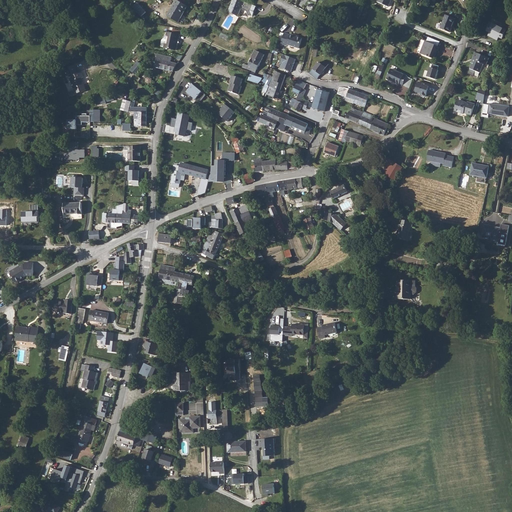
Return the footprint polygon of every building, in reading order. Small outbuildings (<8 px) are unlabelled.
[(174,21),(184,4),(175,0),(171,0),(163,14),(174,21)] [(232,0),(229,9),(236,13),(239,16),(242,7),(247,9),(249,13),(254,13),(257,4),(250,2),(250,3),(245,1),(244,0),(232,0)] [(446,15),(441,28),(450,32),(455,18),(446,15)] [(491,23),(487,22),(485,27),(486,28),(484,31),(487,33),(486,36),(490,38),(491,37),(493,39),(495,41),(497,38),(500,39),(502,35),(501,35),(504,29),(497,26),(494,25),(494,24),(491,22),(491,23)] [(174,39),(175,34),(166,32),(163,47),(173,49),(174,43),(176,42),(174,39)] [(283,32),(280,44),(286,46),(286,44),(298,48),(301,38),(294,36),(294,35),(289,33),(289,34),(283,32)] [(424,42),(419,54),(431,59),(434,51),(436,52),(438,47),(424,42)] [(249,69),(249,70),(253,72),(255,73),(262,59),(264,55),(255,51),(251,59),(252,59),(249,66),(251,67),(249,69)] [(471,61),(467,69),(477,74),(481,65),(483,66),(486,59),(473,53),(470,60),(471,61)] [(170,71),(174,63),(167,62),(168,57),(151,54),(148,67),(170,71)] [(292,71),(297,59),(284,54),(281,62),(283,63),(281,67),(292,71)] [(315,65),(309,73),(317,78),(325,66),(321,63),(318,61),(315,65)] [(439,66),(432,65),(431,68),(430,67),(426,76),(428,77),(434,80),(438,70),(437,70),(439,66)] [(134,66),(130,72),(136,77),(143,67),(141,66),(139,69),(134,66)] [(388,69),(384,79),(398,85),(398,84),(402,85),(404,79),(408,81),(409,78),(405,76),(388,69)] [(81,78),(83,77),(81,71),(69,75),(75,93),(85,90),(81,78)] [(270,83),(269,86),(270,87),(274,90),(279,92),(286,75),(274,71),(272,77),(270,83)] [(238,78),(232,76),(230,82),(231,82),(228,90),(238,93),(241,85),(240,85),(242,80),(238,78)] [(299,80),(295,87),(293,91),(300,94),(303,88),(305,89),(307,83),(299,80)] [(205,94),(191,82),(189,86),(191,87),(189,89),(188,89),(185,93),(189,96),(190,94),(195,98),(196,97),(200,100),(205,94)] [(429,91),(430,87),(424,85),(425,84),(418,82),(415,92),(420,94),(421,96),(424,97),(426,96),(428,91),(429,91)] [(274,90),(270,87),(265,97),(269,99),(268,101),(272,103),(273,101),(276,102),(279,92),(274,90)] [(342,89),(340,96),(353,100),(353,102),(354,103),(354,100),(357,92),(349,89),(342,87),(342,89)] [(318,89),(313,108),(325,112),(330,93),(318,89)] [(357,92),(354,100),(354,103),(364,107),(369,96),(363,94),(362,93),(357,92)] [(484,98),(476,95),(474,101),(480,104),(479,107),(482,108),(484,98)] [(294,107),(300,110),(305,101),(299,97),(297,100),(294,99),(292,103),(295,104),(294,107)] [(133,119),(133,126),(136,126),(138,126),(146,126),(146,108),(135,108),(131,108),(133,103),(123,98),(118,109),(126,113),(128,108),(130,108),(129,114),(137,114),(137,119),(133,119)] [(490,106),(489,112),(496,113),(496,114),(509,117),(510,106),(503,105),(490,103),(490,106)] [(223,108),(218,114),(227,121),(235,112),(229,108),(225,104),(222,107),(223,108)] [(455,105),(452,115),(462,117),(462,116),(470,118),(473,108),(465,106),(465,107),(455,105)] [(265,116),(267,117),(278,122),(282,113),(267,107),(265,110),(269,112),(269,114),(266,113),(265,116)] [(353,113),(350,121),(357,124),(362,112),(354,109),(353,113)] [(190,114),(178,112),(176,119),(172,118),(170,127),(175,128),(173,133),(185,136),(186,129),(191,130),(192,123),(188,122),(190,114)] [(362,112),(357,124),(364,127),(369,114),(362,112)] [(278,122),(276,129),(283,132),(285,127),(291,129),(292,128),(295,119),(282,113),(278,122)] [(77,121),(69,120),(69,122),(64,122),(64,127),(69,127),(69,129),(77,129),(77,125),(83,125),(83,122),(91,123),(91,122),(95,122),(95,114),(91,114),(91,116),(88,116),(88,114),(83,114),(83,116),(77,116),(77,121)] [(369,114),(364,127),(369,129),(383,135),(388,124),(374,118),(373,121),(371,120),(372,116),(369,114)] [(278,122),(267,117),(267,119),(262,117),(259,122),(275,128),(278,122)] [(295,119),(292,128),(304,133),(306,128),(308,124),(295,119)] [(341,130),(337,141),(344,143),(345,141),(356,145),(359,135),(341,130)] [(335,147),(333,146),(324,144),(321,153),(321,154),(329,156),(332,157),(335,147)] [(140,146),(124,145),(124,149),(129,149),(128,160),(140,160),(140,146)] [(86,157),(86,149),(65,150),(65,160),(81,160),(81,157),(86,157)] [(427,150),(424,159),(441,164),(440,166),(449,168),(451,158),(443,156),(443,154),(427,150)] [(212,171),(209,180),(222,180),(223,177),(225,177),(225,160),(232,160),(232,153),(223,153),(223,161),(216,160),(216,166),(212,165),(212,171)] [(254,159),(256,172),(271,170),(270,161),(263,162),(261,158),(254,159)] [(395,180),(402,167),(389,159),(381,172),(395,180)] [(276,161),(270,161),(271,170),(276,169),(294,168),(294,167),(298,167),(298,161),(276,163),(276,161)] [(173,171),(171,182),(179,184),(181,173),(206,179),(208,170),(198,168),(181,163),(179,172),(173,171)] [(472,165),(470,176),(487,178),(489,166),(483,165),(483,166),(472,165)] [(134,171),(134,166),(125,166),(125,171),(129,171),(129,181),(139,181),(139,171),(134,171)] [(245,175),(243,175),(246,184),(254,181),(251,173),(245,175)] [(85,196),(85,188),(83,188),(84,177),(72,177),(72,188),(75,188),(75,195),(85,196)] [(306,178),(286,181),(287,189),(310,186),(308,179),(306,178)] [(286,181),(278,182),(279,190),(279,191),(280,195),(284,194),(283,190),(287,189),(286,181)] [(278,182),(266,184),(267,192),(268,197),(272,196),(271,192),(279,190),(278,182)] [(266,184),(254,185),(256,191),(257,194),(267,192),(266,184)] [(343,185),(329,191),(333,199),(347,192),(343,185)] [(269,202),(266,204),(267,207),(273,219),(278,216),(271,201),(269,202)] [(80,219),(81,203),(63,203),(63,217),(71,217),(71,218),(80,219)] [(122,203),(114,205),(114,209),(110,208),(110,213),(101,212),(100,221),(121,222),(121,209),(122,203)] [(22,222),(39,222),(39,204),(31,204),(31,212),(22,212),(22,222)] [(238,208),(230,211),(232,217),(249,211),(247,205),(238,208)] [(121,222),(129,222),(129,214),(130,209),(126,209),(121,209),(121,222)] [(249,211),(232,217),(235,223),(243,219),(245,222),(250,220),(252,219),(249,211)] [(326,219),(326,220),(332,222),(340,230),(346,223),(338,216),(337,215),(334,213),(329,212),(326,219)] [(134,214),(129,214),(129,222),(134,223),(134,220),(137,220),(137,219),(137,216),(134,216),(134,214)] [(189,228),(201,229),(202,218),(193,217),(193,220),(189,220),(189,228)] [(303,219),(305,230),(314,227),(312,217),(303,219)] [(399,223),(395,236),(406,239),(410,225),(411,226),(413,221),(401,218),(399,223)] [(243,219),(235,223),(239,232),(240,234),(249,231),(245,222),(243,219)] [(211,220),(211,228),(221,229),(222,220),(215,220),(211,220)] [(483,224),(480,235),(489,237),(488,239),(497,241),(500,229),(483,224)] [(100,230),(90,231),(91,240),(100,239),(100,230)] [(208,236),(204,246),(217,252),(218,249),(223,235),(215,231),(215,232),(210,231),(208,236)] [(159,234),(158,242),(165,243),(166,235),(159,234)] [(166,235),(165,243),(173,244),(174,236),(166,235)] [(132,253),(130,253),(127,253),(128,256),(127,256),(126,265),(133,263),(132,257),(140,256),(140,251),(144,251),(145,244),(136,246),(135,243),(130,243),(131,251),(132,251),(132,253)] [(204,246),(201,254),(211,258),(213,259),(217,252),(204,246)] [(34,275),(32,261),(23,263),(24,264),(22,264),(10,272),(12,277),(12,278),(15,283),(16,283),(21,280),(21,279),(27,276),(34,275)] [(162,265),(159,278),(178,282),(180,273),(175,272),(175,268),(172,268),(167,266),(162,265)] [(121,270),(112,269),(112,280),(124,281),(124,275),(121,274),(121,270)] [(86,284),(97,286),(98,276),(93,274),(91,271),(87,273),(87,274),(86,284)] [(180,273),(178,282),(183,284),(187,284),(188,284),(193,286),(195,276),(180,273)] [(393,279),(393,283),(393,289),(394,289),(394,291),(394,297),(393,298),(409,299),(409,302),(415,302),(415,300),(416,294),(416,291),(412,291),(412,288),(412,287),(411,286),(411,280),(393,279)] [(177,297),(177,298),(177,299),(182,301),(183,300),(187,302),(188,299),(191,292),(186,291),(182,289),(178,288),(175,296),(177,297)] [(57,297),(56,308),(74,310),(75,296),(67,295),(66,297),(57,297)] [(90,307),(84,306),(82,321),(88,322),(90,307)] [(113,320),(114,310),(96,308),(95,318),(113,320)] [(283,341),(284,319),(281,318),(280,326),(270,325),(269,341),(283,341)] [(322,325),(316,327),(318,337),(324,336),(323,333),(336,331),(334,321),(322,324),(322,325)] [(307,325),(301,325),(295,325),(295,327),(287,327),(286,336),(295,336),(295,334),(307,335),(307,334),(307,325)] [(32,328),(20,327),(19,341),(32,343),(33,341),(40,342),(42,328),(32,327),(32,328)] [(118,353),(119,342),(113,341),(114,333),(98,332),(97,340),(101,340),(100,344),(109,345),(109,352),(118,353)] [(149,343),(147,343),(146,347),(147,347),(146,350),(145,353),(155,356),(158,345),(157,345),(149,343)] [(66,362),(69,348),(65,347),(63,346),(60,359),(60,361),(66,362)] [(236,380),(241,380),(241,359),(228,359),(228,376),(236,376),(236,380)] [(97,366),(89,364),(85,378),(86,378),(85,387),(96,389),(98,384),(98,382),(100,371),(96,371),(97,366)] [(152,368),(143,364),(139,373),(148,377),(152,368)] [(125,371),(116,369),(115,374),(118,377),(123,378),(125,371)] [(175,383),(173,383),(173,389),(185,389),(185,382),(190,382),(190,371),(175,371),(175,383)] [(256,407),(264,407),(263,391),(260,375),(253,376),(256,407)] [(110,379),(106,384),(111,387),(114,382),(110,379)] [(113,398),(104,396),(103,402),(104,402),(102,411),(110,413),(113,398)] [(217,401),(208,402),(209,419),(213,419),(213,424),(218,424),(217,401)] [(186,418),(179,419),(179,427),(182,431),(185,430),(191,430),(191,427),(199,426),(199,416),(189,416),(186,418)] [(99,424),(85,418),(84,421),(85,426),(79,439),(83,441),(82,443),(85,444),(86,442),(89,443),(95,428),(97,429),(99,424)] [(120,426),(116,441),(138,446),(141,435),(136,433),(136,432),(132,431),(132,430),(124,428),(124,427),(123,425),(122,424),(122,425),(121,425),(121,426),(120,426)] [(30,439),(23,436),(20,448),(26,450),(30,439)] [(272,443),(258,444),(258,452),(263,452),(263,461),(266,460),(273,460),(272,443)] [(155,448),(147,445),(142,458),(150,461),(155,448)] [(245,446),(227,446),(228,457),(246,456),(245,446)] [(75,451),(64,447),(62,453),(73,457),(75,451)] [(174,457),(162,454),(159,464),(171,467),(174,457)] [(224,474),(224,463),(210,463),(210,473),(219,473),(219,474),(224,474)] [(66,484),(72,466),(65,464),(62,472),(50,468),(47,477),(66,484)] [(75,482),(81,484),(85,471),(72,466),(66,484),(65,487),(73,490),(75,482)] [(244,483),(243,474),(233,474),(233,478),(231,478),(231,484),(244,483)] [(275,484),(263,485),(264,495),(275,494),(275,484)] [(41,511),(53,511),(54,511),(58,511),(61,507),(49,500),(45,506),(41,511)]
